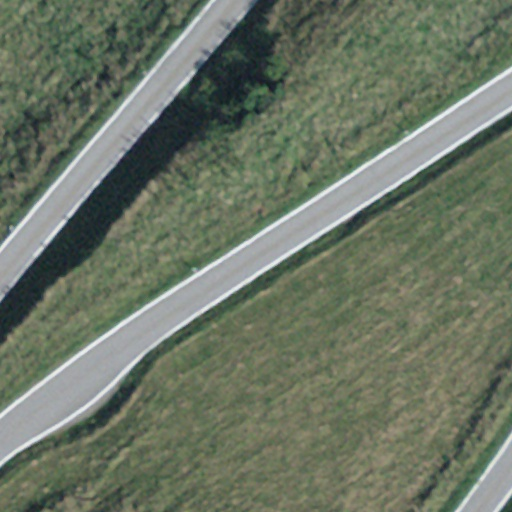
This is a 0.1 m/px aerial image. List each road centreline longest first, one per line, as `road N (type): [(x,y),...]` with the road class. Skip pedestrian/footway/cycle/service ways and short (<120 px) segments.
road 1 (unclassified): [(0,444),(102,363),(511,90)]
road 2 (unclassified): [(237,0),(0,280)]
